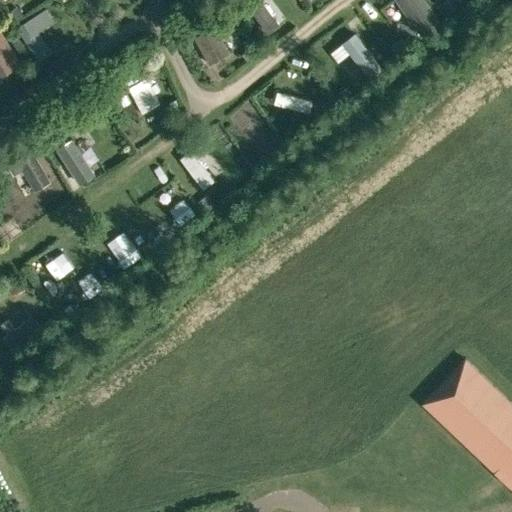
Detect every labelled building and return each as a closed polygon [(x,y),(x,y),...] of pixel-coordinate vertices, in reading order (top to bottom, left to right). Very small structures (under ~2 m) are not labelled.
[(244,0),(245,0),(268,32),(279,24),(260,0),(244,0)] [(421,0),(396,0),(422,36),(434,27),(424,13),(429,10),(421,0)] [(448,0),(444,0),(440,4),(447,13),(454,7),(448,0)] [(12,10),(18,17),(22,14),(17,7),(12,10)] [(46,8),(16,27),(38,61),(53,52),(39,31),(54,21),(46,8)] [(214,26),(194,37),(209,64),(230,53),(214,26)] [(0,76),(21,63),(0,30),(0,76)] [(356,32),(343,42),(370,78),(384,67),(356,32)] [(392,46),(397,54),(410,45),(404,37),(392,46)] [(341,104),(352,96),(346,88),(336,96),(341,104)] [(322,105),(328,113),(339,105),(333,97),(322,105)] [(48,144),(56,138),(50,130),(42,136),(48,144)] [(74,140),(58,150),(80,184),(96,173),(82,153),(86,151),(80,142),(77,144),(74,140)] [(51,180),(29,144),(4,159),(14,175),(23,170),(35,190),(44,185),(51,180)] [(207,190),(224,177),(199,144),(182,157),(207,190)] [(207,195),(198,202),(205,212),(215,205),(207,195)] [(161,229),(156,234),(156,243),(160,244),(172,235),(173,231),(161,229)] [(58,281),(54,276),(45,276),(44,280),(54,292),(58,292),(58,281)] [(12,294),(24,289),(21,280),(9,285),(12,294)] [(7,319),(0,324),(7,333),(2,337),(11,349),(41,327),(31,314),(14,327),(7,319)] [(423,402),(496,472),(511,455),(511,402),(465,358),(423,402)]
